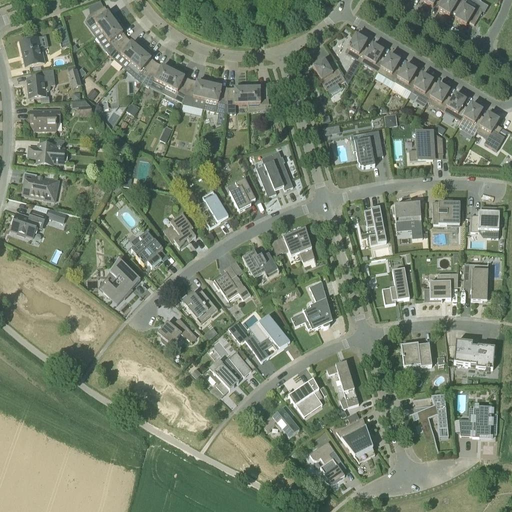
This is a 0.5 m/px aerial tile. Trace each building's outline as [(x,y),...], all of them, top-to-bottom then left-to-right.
[(422,0),(421,2),(432,8),(433,8),(435,4),(440,7),(444,0),(422,0)] [(457,17),(465,4),(459,0),(444,0),(440,7),(438,12),(449,18),(452,14),(457,17)] [(474,27),(482,14),(484,15),(488,8),(474,0),(467,0),(465,4),(457,17),(454,21),(466,28),(468,24),(474,27)] [(90,18),(102,35),(119,22),(114,15),(110,18),(104,9),(89,18),(89,19),(90,18)] [(119,22),(102,35),(114,52),(126,41),(121,32),(124,30),(119,22)] [(70,48),(65,28),(57,30),(62,50),(70,48)] [(355,37),(345,55),(361,65),(369,51),(364,48),(367,44),(355,37)] [(44,65),(39,40),(19,44),(25,70),(44,65)] [(130,65),(131,66),(144,50),(137,44),(134,47),(126,41),(114,52),(130,65)] [(361,65),(378,75),(386,61),(381,58),(383,54),(372,47),(369,51),(361,65)] [(144,50),(131,66),(146,79),(156,66),(148,59),(151,56),(144,50)] [(378,75),(394,85),(402,71),(397,68),(400,64),(388,57),(386,61),(378,75)] [(313,70),(318,79),(326,93),(345,82),(343,80),(333,63),(327,67),(324,63),(313,70)] [(162,96),(166,89),(175,70),(167,66),(165,70),(156,66),(146,79),(142,86),(162,96)] [(394,85),(411,94),(419,81),(414,78),(416,74),(405,67),(402,71),(394,85)] [(175,70),(166,89),(162,96),(182,106),(185,98),(190,83),(181,78),(183,74),(175,70)] [(77,72),(68,74),(72,91),(81,88),(77,72)] [(347,73),(343,80),(345,82),(347,87),(354,77),(347,73)] [(427,104),(435,91),(430,88),(433,84),(421,77),(419,81),(411,94),(416,98),(427,104)] [(55,88),(54,78),(27,82),(29,101),(46,99),(45,95),(48,94),(50,91),(50,88),(55,88)] [(185,98),(182,106),(182,107),(203,112),(205,103),(210,82),(201,80),(200,85),(190,83),(185,98)] [(210,82),(205,103),(203,112),(225,116),(228,91),(218,89),(219,85),(210,82)] [(228,91),(225,116),(235,116),(235,107),(247,107),(247,86),(238,86),(238,91),(228,91)] [(269,107),(266,89),(266,90),(266,91),(256,90),(256,86),(247,86),(247,107),(266,107),(266,108),(267,108),(267,107),(269,107)] [(427,104),(444,114),(452,101),(447,98),(449,93),(438,87),(435,91),(427,104)] [(91,102),(97,95),(92,92),(87,99),(91,102)] [(444,114),(460,124),(468,110),(463,107),(466,103),(454,96),(452,101),(444,114)] [(97,116),(101,112),(102,111),(101,110),(98,106),(92,111),(97,116)] [(126,113),(133,118),(138,112),(130,106),(126,113)] [(485,120),(480,117),(482,113),(471,106),(468,110),(460,124),(457,129),(474,139),(477,134),(485,120)] [(373,116),(377,111),(371,108),(368,113),(373,116)] [(79,118),(91,118),(91,110),(79,110),(79,118)] [(352,110),(347,111),(350,121),(356,112),(352,110)] [(34,134),(56,134),(56,125),(60,125),(60,114),(30,114),(30,125),(34,125),(34,134)] [(485,120),(477,134),(487,140),(484,146),(496,154),(504,140),(498,136),(502,130),(496,127),(499,123),(487,116),(485,120)] [(508,134),(502,130),(498,136),(504,140),(508,134)] [(417,153),(408,153),(409,164),(407,164),(433,163),(432,157),(442,157),(443,157),(442,141),(424,131),(424,136),(416,137),(417,153)] [(356,154),(358,165),(358,166),(358,167),(359,168),(360,169),(361,169),(362,170),(363,170),(364,170),(365,170),(375,168),(373,160),(374,160),(373,153),(382,152),(378,133),(350,138),(353,155),(356,154)] [(162,136),(159,142),(166,145),(169,139),(162,136)] [(28,160),(37,161),(37,164),(45,165),(45,167),(53,168),(53,165),(63,166),(63,164),(65,164),(67,163),(67,156),(66,154),(64,154),(64,152),(54,151),(54,148),(38,147),(38,150),(29,150),(28,160)] [(115,155),(128,156),(129,149),(116,148),(115,155)] [(278,154),(270,158),(273,165),(256,172),(268,200),(276,197),(273,190),(281,187),(284,194),(293,190),(283,166),(285,165),(282,160),(281,160),(278,154)] [(55,205),(59,184),(33,179),(31,184),(25,182),(22,198),(55,205)] [(122,189),(130,190),(131,182),(123,181),(122,189)] [(237,192),(229,196),(239,214),(251,208),(249,206),(255,203),(244,182),(235,187),(237,191),(236,191),(237,192)] [(103,189),(109,193),(113,187),(108,184),(105,185),(103,189)] [(121,192),(117,187),(111,192),(115,196),(121,192)] [(102,190),(98,196),(105,200),(109,194),(102,190)] [(209,218),(202,223),(207,232),(209,231),(228,220),(213,194),(202,201),(204,205),(196,209),(200,216),(206,213),(209,218)] [(396,234),(411,233),(412,242),(422,241),(419,206),(411,207),(410,204),(410,203),(402,206),(403,207),(403,208),(394,208),(394,209),(392,210),(393,217),(395,218),(396,234)] [(433,227),(459,228),(459,206),(432,205),(433,227)] [(371,249),(386,246),(380,210),(364,213),(367,231),(374,229),(376,237),(369,239),(371,249)] [(498,233),(499,217),(499,215),(496,215),(496,210),(482,210),(481,215),(479,214),(478,218),(471,218),(471,235),(479,235),(479,232),(498,233)] [(66,217),(50,212),(47,220),(63,226),(66,217)] [(41,232),(42,228),(46,217),(32,213),(30,220),(17,216),(11,233),(18,235),(17,237),(24,239),(25,238),(33,240),(36,230),(41,232)] [(196,240),(191,234),(193,232),(182,217),(170,226),(172,229),(164,235),(172,246),(174,245),(179,252),(184,246),(184,245),(187,243),(189,245),(196,240)] [(301,262),(313,258),(305,231),(276,243),(282,256),(296,250),(301,262)] [(136,259),(135,260),(143,269),(147,266),(151,271),(161,263),(157,258),(163,253),(154,243),(154,244),(146,235),(139,241),(142,244),(131,253),(136,259)] [(242,261),(254,282),(264,276),(267,281),(279,275),(268,257),(259,262),(254,254),(242,261)] [(139,282),(119,262),(110,275),(122,286),(116,292),(108,284),(107,282),(104,285),(105,286),(100,292),(116,308),(132,292),(130,290),(139,282)] [(488,268),(479,268),(464,267),(463,280),(471,281),(471,303),(482,304),(482,302),(490,295),(487,292),(488,268)] [(213,285),(218,292),(220,291),(228,304),(239,296),(243,303),(250,298),(244,288),(244,289),(230,268),(224,272),(225,275),(214,283),(215,284),(213,285)] [(409,301),(404,272),(392,274),(395,290),(382,292),(385,308),(395,306),(394,304),(409,301)] [(437,285),(429,285),(430,303),(441,303),(441,304),(442,304),(442,301),(445,301),(445,303),(451,302),(450,277),(437,277),(437,285)] [(328,308),(322,284),(309,289),(317,307),(310,310),(311,312),(298,318),(302,326),(305,325),(308,332),(314,329),(315,332),(323,329),(324,330),(323,330),(323,331),(324,331),(325,331),(326,331),(327,330),(328,330),(329,329),(330,328),(330,327),(329,328),(327,324),(331,322),(328,308)] [(193,295),(182,304),(197,322),(203,317),(205,317),(208,314),(211,318),(217,313),(203,296),(198,301),(193,295)] [(288,347),(268,319),(258,326),(268,339),(259,345),(252,337),(245,342),(261,365),(269,360),(264,353),(272,347),(277,354),(288,347)] [(172,347),(173,346),(181,337),(191,345),(196,340),(179,322),(172,328),(160,329),(160,333),(157,336),(161,339),(161,340),(161,341),(161,343),(162,344),(162,345),(163,346),(164,347),(165,347),(167,348),(168,348),(169,348),(170,348),(171,347),(172,347)] [(242,344),(235,336),(241,332),(236,325),(228,332),(239,346),(242,344)] [(494,351),(471,349),(472,346),(455,344),(453,367),(470,368),(470,367),(476,368),(476,371),(485,371),(485,373),(489,373),(489,372),(492,372),(494,351)] [(403,370),(420,368),(420,370),(432,369),(429,347),(418,349),(418,347),(401,349),(403,370)] [(247,360),(240,352),(238,354),(244,362),(247,360)] [(251,374),(236,356),(229,362),(236,370),(230,376),(218,364),(209,372),(221,384),(215,389),(223,397),(228,392),(229,393),(238,385),(237,384),(242,379),(243,380),(251,374)] [(330,370),(326,373),(328,378),(337,375),(345,401),(339,403),(343,412),(358,407),(346,365),(335,368),(330,370)] [(322,400),(312,382),(288,399),(295,409),(314,396),(318,403),(322,400)] [(416,429),(421,427),(426,445),(435,442),(428,421),(437,418),(439,441),(448,440),(444,398),(431,399),(434,409),(417,414),(419,420),(413,422),(416,429)] [(496,436),(497,419),(491,418),(491,411),(469,410),(468,423),(459,422),(460,439),(481,440),(481,441),(490,441),(490,436),(496,436)] [(289,422),(294,418),(290,413),(285,417),(282,413),(275,418),(274,416),(261,427),(267,434),(277,426),(289,442),(299,434),(289,422)] [(346,418),(344,414),(342,415),(341,413),(338,414),(342,421),(346,418)] [(350,425),(358,421),(356,416),(347,420),(350,425)] [(336,435),(359,466),(374,458),(370,443),(368,438),(363,421),(336,435)] [(320,470),(323,475),(319,479),(330,488),(330,489),(344,479),(339,472),(344,469),(334,454),(327,444),(309,457),(312,462),(315,463),(320,460),(324,467),(320,470)]
